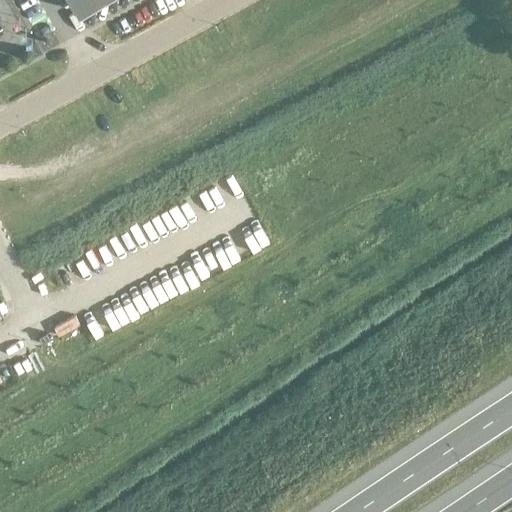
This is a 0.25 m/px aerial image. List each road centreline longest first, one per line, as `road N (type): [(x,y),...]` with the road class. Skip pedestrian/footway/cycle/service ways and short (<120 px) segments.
road 1 (unclassified): [(0,131),(238,0)]
road 2 (motorway): [(511,408),(356,511)]
